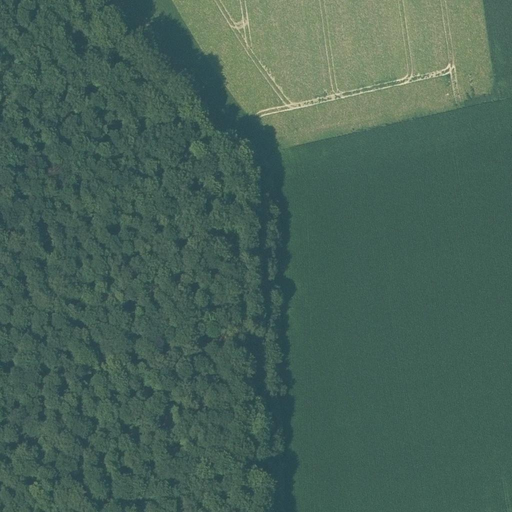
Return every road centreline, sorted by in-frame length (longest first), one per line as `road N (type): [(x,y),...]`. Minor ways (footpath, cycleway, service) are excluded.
road 1 (track): [(80,0),(126,71),(179,116),(219,199),(247,333),(245,511)]
road 2 (track): [(0,403),(60,245),(0,241)]
road 3 (track): [(60,245),(219,199)]
